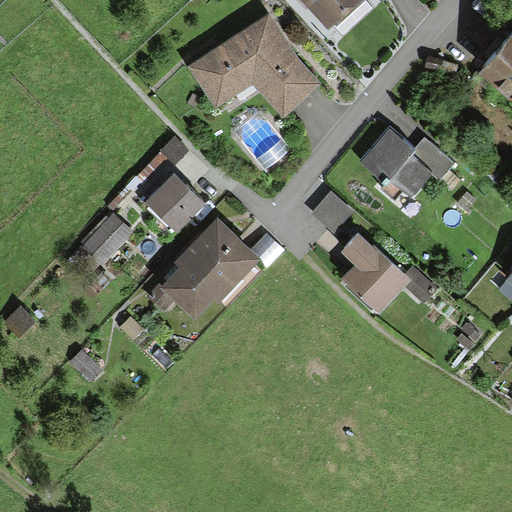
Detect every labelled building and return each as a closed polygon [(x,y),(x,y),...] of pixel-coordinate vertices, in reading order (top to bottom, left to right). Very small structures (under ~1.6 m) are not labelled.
[(302,0),(331,31),(364,0),(302,0)] [(323,84),(268,9),(190,66),(218,104),(252,79),(279,116),(323,84)] [(511,35),(487,64),(479,73),(511,102),(511,35)] [(452,158),(425,135),(417,143),(391,121),(360,158),(386,180),(381,185),(396,198),(403,189),(411,195),(432,171),(438,175),(452,158)] [(176,226),(206,197),(175,165),(145,195),(176,226)] [(335,189),(315,210),(337,231),(357,210),(335,189)] [(156,275),(197,317),(262,253),(221,211),(156,275)] [(88,242),(106,258),(133,228),(115,212),(88,242)] [(344,271),(379,304),(403,278),(423,297),(434,285),(413,264),(408,269),(373,236),(372,238),(359,226),(344,242),(358,256),(344,271)] [(15,330),(30,318),(19,305),(4,317),(15,330)] [(83,348),(71,359),(90,378),(102,366),(83,348)]
